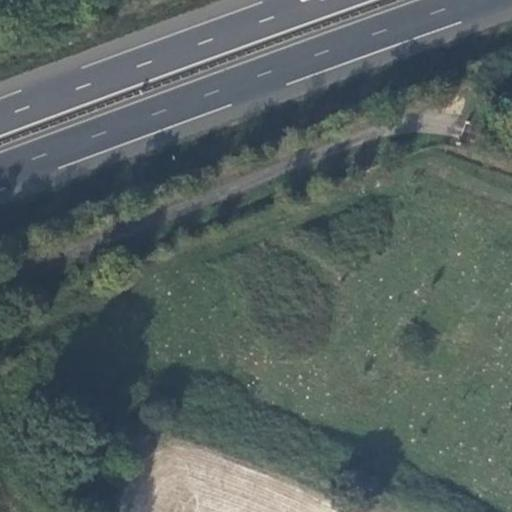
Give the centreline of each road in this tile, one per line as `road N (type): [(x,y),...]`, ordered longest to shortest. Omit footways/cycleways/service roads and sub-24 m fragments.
road 1 (trunk): [(0,174),(485,0)]
road 2 (unclassified): [(0,288),(380,132),(477,128)]
road 3 (trunk): [(331,0),(0,121)]
